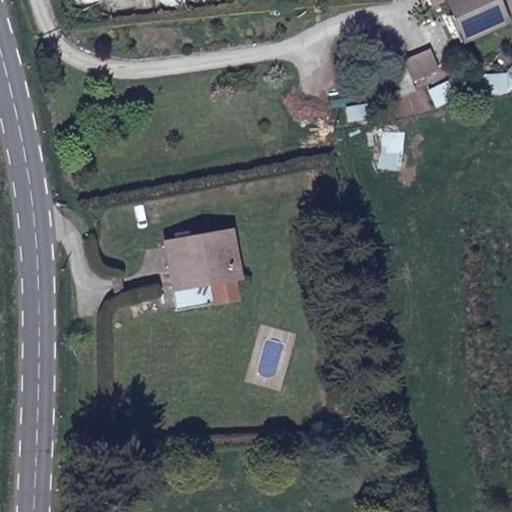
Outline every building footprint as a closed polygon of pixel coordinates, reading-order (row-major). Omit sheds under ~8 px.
[(511,0),(449,0),(456,15),(465,37),(511,17),(511,0)] [(458,39),(465,37),(456,15),(449,18),(458,39)] [(233,247),(178,253),(186,318),(240,313),(233,247)] [(186,318),(178,253),(171,254),(177,319),(186,318)] [(240,313),(186,318),(186,323),(241,317),(240,313)]
